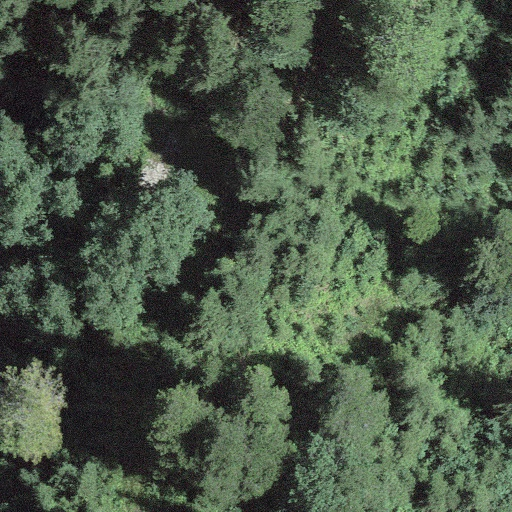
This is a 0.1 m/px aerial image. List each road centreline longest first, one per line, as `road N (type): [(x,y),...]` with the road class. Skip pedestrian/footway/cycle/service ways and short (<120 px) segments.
road 1 (track): [(157,511),(218,167),(135,89),(97,0)]
road 2 (track): [(218,167),(75,248),(0,263)]
